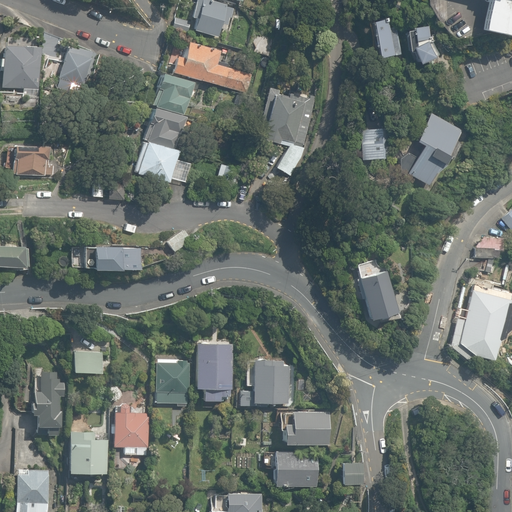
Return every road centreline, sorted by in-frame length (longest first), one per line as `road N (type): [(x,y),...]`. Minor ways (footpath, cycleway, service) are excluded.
road 1 (tertiary): [(283,278),(237,268),(122,296),(0,299)]
road 2 (residential): [(286,238),(238,209),(141,219),(29,203)]
road 3 (unclassified): [(286,238),(340,70),(337,0)]
road 4 (residential): [(420,377),(453,248),(480,209),(511,183)]
road 5 (residential): [(31,0),(148,48),(158,28),(141,0)]
road 6 (tertiary): [(498,511),(490,418),(464,392),(420,377)]
road 7 (residential): [(383,369),(371,415),(380,511)]
road 8 (tertiary): [(383,369),(357,355),(283,278)]
